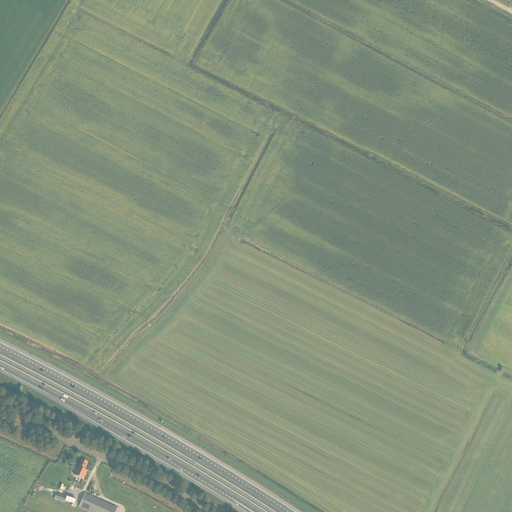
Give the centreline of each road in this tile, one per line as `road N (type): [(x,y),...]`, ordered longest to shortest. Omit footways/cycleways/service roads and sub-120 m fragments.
road 1 (motorway): [(281,511),(0,350)]
road 2 (motorway): [(0,365),(234,496)]
road 3 (tertiary): [(201,511),(101,456),(0,421)]
